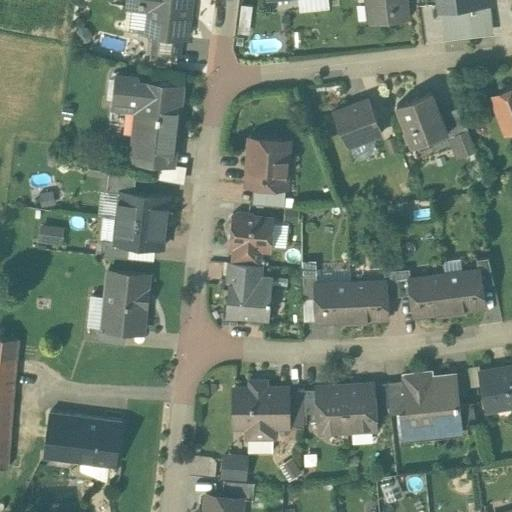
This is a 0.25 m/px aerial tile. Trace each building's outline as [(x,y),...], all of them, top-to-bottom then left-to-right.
[(127,0),(127,5),(150,8),(147,30),(137,29),(137,31),(153,33),(180,36),(187,37),(190,15),(189,15),(191,6),(191,5),(191,4),(191,0),(127,0)] [(405,0),(369,0),(366,0),(369,22),(408,18),(405,0)] [(180,36),(153,33),(150,58),(177,61),(180,36)] [(180,84),(144,80),(144,81),(137,80),(138,76),(116,73),(113,102),(130,104),(130,98),(146,100),(146,105),(141,104),(138,134),(173,138),(174,139),(176,121),(175,121),(179,86),(180,86),(180,84)] [(511,82),(507,85),(505,90),(492,95),(506,132),(511,129),(511,82)] [(430,91),(396,104),(412,145),(446,132),(439,113),(430,91)] [(368,99),(334,112),(347,145),(381,132),(368,99)] [(459,106),(439,113),(446,132),(447,136),(467,128),(459,106)] [(173,138),(138,134),(135,159),(172,163),(172,162),(170,161),(173,138)] [(288,139),(250,137),(247,184),(253,184),(285,186),(288,139)] [(136,174),(109,169),(107,190),(121,191),(121,190),(135,191),(136,174)] [(285,186),(253,184),(252,202),(284,205),(285,186)] [(135,191),(121,190),(121,191),(118,216),(166,221),(168,195),(135,191)] [(272,219),(233,215),(228,218),(227,226),(231,231),(230,245),(233,245),(261,248),(269,248),(272,219)] [(166,221),(118,216),(115,240),(115,242),(129,243),(163,247),(166,221)] [(44,220),(40,235),(64,241),(68,226),(44,220)] [(115,240),(102,238),(100,254),(127,257),(129,243),(115,242),(115,240)] [(233,245),(232,261),(260,263),(261,248),(233,245)] [(488,257),(476,259),(478,269),(479,269),(481,285),(493,283),(488,257)] [(229,273),(228,282),(253,285),(253,274),(259,275),(260,263),(232,261),(224,260),(223,273),(229,273)] [(409,268),(396,269),(399,295),(411,294),(409,279),(410,278),(409,268)] [(149,273),(109,269),(103,326),(102,327),(122,329),(143,331),(145,304),(147,304),(149,290),(147,290),(149,273)] [(396,269),(384,270),(384,281),(385,281),(386,296),(399,295),(396,269)] [(478,269),(444,274),(449,313),(463,311),(467,307),(484,305),(481,285),(479,269),(478,269)] [(228,282),(226,314),(237,316),(269,318),(272,276),(259,275),(253,274),(253,285),(228,282)] [(410,278),(409,279),(411,294),(414,314),(431,312),(435,315),(449,313),(444,274),(410,278)] [(316,275),(303,275),(303,300),(316,299),(315,284),(317,284),(316,275)] [(384,281),(350,282),(352,322),(366,321),(369,317),(387,316),(386,296),(385,281),(384,281)] [(317,284),(315,284),(316,299),(317,319),(334,319),(338,322),(352,322),(350,282),(317,284)] [(122,329),(102,327),(103,326),(90,324),(88,340),(120,344),(122,329)] [(16,358),(0,355),(0,372),(15,374),(16,358)] [(511,364),(479,370),(485,408),(511,403),(511,405),(511,364)] [(430,370),(403,373),(404,380),(407,410),(401,411),(401,413),(404,436),(406,436),(405,428),(436,425),(437,433),(461,430),(460,427),(458,404),(455,375),(431,377),(430,370)] [(15,374),(0,372),(0,466),(6,467),(15,374)] [(404,380),(386,382),(388,408),(389,414),(401,413),(401,411),(407,410),(404,380)] [(251,381),(251,388),(234,388),(234,408),(236,408),(236,426),(247,425),(247,431),(272,431),(272,425),(288,425),(288,389),(288,387),(264,388),(264,381),(251,381)] [(386,382),(373,384),(374,409),(388,408),(386,382)] [(373,384),(345,385),(347,429),(375,428),(374,409),(373,384)] [(345,385),(317,387),(318,413),(319,431),(347,429),(345,385)] [(303,413),(303,389),(288,389),(288,425),(303,425),(303,413)] [(318,413),(317,389),(303,389),(303,413),(318,413)] [(472,403),(458,404),(460,427),(476,426),(472,403)] [(86,415),(50,411),(44,456),(80,461),(86,415)] [(121,420),(86,415),(80,461),(115,466),(121,420)] [(250,462),(250,452),(228,452),(228,462),(250,462)] [(295,456),(283,462),(290,478),(303,472),(295,456)] [(255,481),(223,478),(221,494),(243,497),(242,498),(253,499),(255,481)] [(221,494),(205,493),(203,511),(240,511),(242,498),(243,497),(221,494)]
